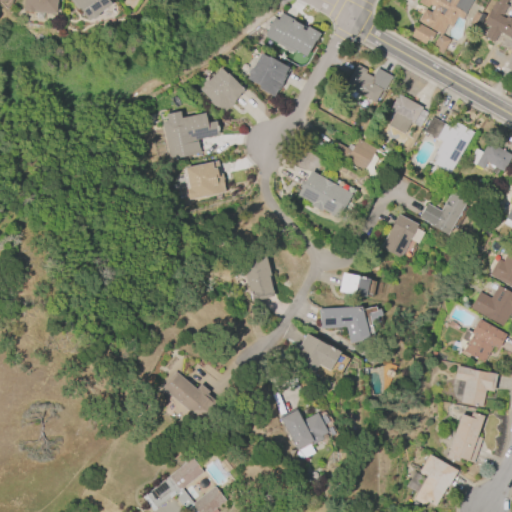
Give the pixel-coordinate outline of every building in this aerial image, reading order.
[(55,0),(54,13),(33,11),(32,13),(21,12),(22,0),(55,0)] [(107,0),(110,4),(96,14),(96,17),(92,19),(90,19),(87,21),(79,10),(77,12),(68,0),(107,0)] [(471,0),(460,19),(456,17),(450,27),(446,25),(441,35),(417,21),(423,9),(429,12),(432,7),(429,5),(426,8),(417,3),(418,0),(411,0),(411,1),(409,0),(471,0)] [(511,37),(511,39),(498,32),(492,42),(483,37),(488,27),(481,23),(493,0),(506,0),(505,4),(506,5),(500,16),(505,18),(505,16),(509,19),(508,21),(511,23),(511,37)] [(467,23),(474,11),(479,14),(473,26),(467,23)] [(292,52),(264,37),(266,34),(265,33),(273,18),(276,20),(280,13),(292,19),(291,20),(299,24),(300,23),(303,25),(302,26),(305,28),(306,27),(319,34),(314,43),(312,42),(304,57),(293,50),(292,52)] [(426,41),(424,45),(409,37),(412,33),(408,31),(414,22),(434,33),(429,42),(426,41)] [(449,40),(443,51),(440,50),(439,53),(433,49),(434,47),(432,45),(438,34),(449,40)] [(259,53),(266,57),(267,57),(286,68),(286,69),(287,70),(281,81),(282,81),(278,89),(276,89),(272,97),(255,87),(256,86),(245,79),(247,75),(246,72),(248,69),(251,68),(259,53)] [(380,91),(373,103),(343,86),(355,64),(365,70),(363,73),(371,77),(376,68),(391,77),(382,92),(380,91)] [(218,68),(225,74),(226,73),(243,90),(233,100),(235,101),(227,109),(226,108),(220,113),(208,102),(209,101),(197,90),(201,86),(201,83),(204,80),(207,80),(218,68)] [(384,117),(397,94),(421,107),(420,110),(426,113),(419,126),(413,123),(406,136),(388,125),(390,120),(384,117)] [(197,140),(199,154),(168,160),(161,122),(166,121),(165,114),(178,112),(180,118),(203,113),(205,123),(215,121),(218,135),(197,140)] [(472,132),(449,173),(432,163),(437,155),(434,153),(440,142),(422,131),(430,116),(448,127),(452,121),(472,132)] [(356,139),(374,149),(362,170),(330,152),(335,143),(345,148),(348,144),(352,146),(356,139)] [(510,156),(501,172),(485,162),(481,169),(474,165),(487,142),(510,156)] [(216,161),(219,174),(221,174),(223,183),(222,183),(224,192),(188,200),(182,168),(216,161)] [(310,171),(351,195),(337,220),(322,211),(321,212),(310,206),(311,204),(295,195),(310,171)] [(468,196),(446,236),(430,227),(431,226),(418,219),(426,204),(439,212),(452,188),(468,196)] [(511,228),(511,201),(503,224),(511,228)] [(397,214),(416,224),(414,228),(422,233),(416,244),(408,240),(399,258),(379,248),(397,214)] [(511,288),(487,275),(496,258),(501,261),(509,248),(511,249),(511,288)] [(262,251),(269,276),(266,276),(272,296),(250,303),(237,258),(262,251)] [(367,279),(364,297),(337,291),(341,273),(367,279)] [(501,327),(468,309),(477,291),(489,298),(496,285),(511,293),(511,312),(510,311),(501,327)] [(317,309),(359,307),(367,338),(349,343),(344,327),(319,328),(317,309)] [(477,319),(504,334),(496,349),(491,347),(482,363),(461,352),(469,338),(467,337),(469,334),(464,331),(465,330),(469,332),(477,319)] [(304,334),(337,352),(328,370),(317,365),(313,372),(290,360),(304,334)] [(455,367),(495,374),(491,392),(484,390),(480,407),(459,403),(463,381),(453,380),(455,367)] [(161,388),(174,372),(195,389),(199,384),(208,392),(206,394),(213,400),(198,419),(161,388)] [(315,412),(325,432),(319,436),(321,439),(311,444),(310,442),(295,450),(278,418),(295,409),(301,420),(315,412)] [(444,457),(458,414),(468,417),(469,412),(482,416),(475,437),(479,438),(471,463),(457,459),(456,462),(444,457)] [(428,455),(456,471),(446,487),(445,487),(433,507),(425,508),(412,500),(416,493),(405,487),(414,473),(424,479),(426,475),(418,471),(428,455)] [(212,487),(223,501),(209,511),(184,511),(172,496),(152,511),(141,497),(190,457),(201,472),(180,489),(191,503),(212,487)]
